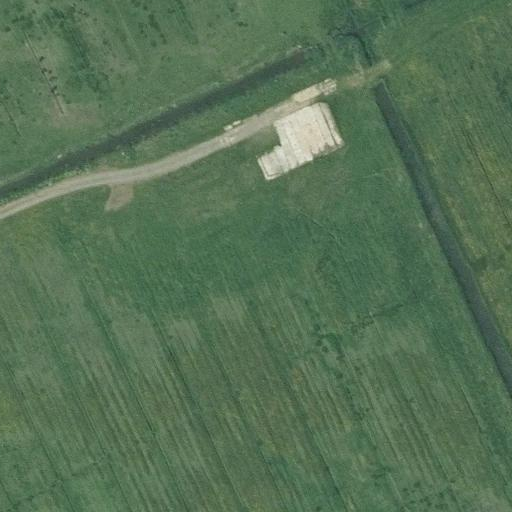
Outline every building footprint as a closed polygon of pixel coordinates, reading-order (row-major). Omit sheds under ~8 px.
[(40,47),(57,41),(53,32),(37,38),(40,47)] [(63,63),(54,67),(64,94),(82,87),(65,43),(56,46),(63,63)] [(152,144),(140,147),(143,161),(155,158),(152,144)] [(251,151),(229,160),(244,195),(266,185),(251,151)] [(126,247),(159,234),(151,214),(118,226),(126,247)]
